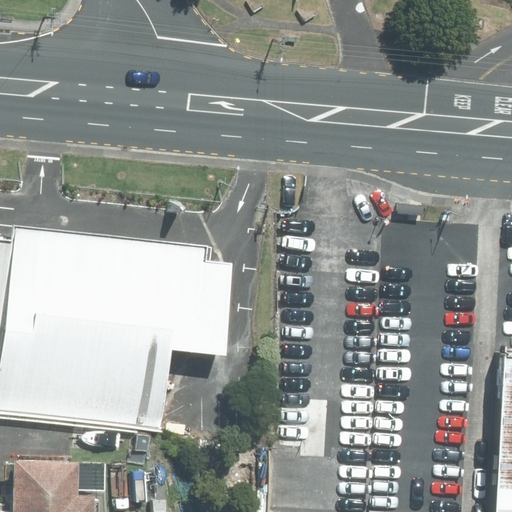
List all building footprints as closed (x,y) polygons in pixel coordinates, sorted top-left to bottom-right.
[(5,243),(0,242),(0,414),(157,430),(155,353),(208,358),(216,267),(192,265),(191,248),(4,227),(5,243)] [(511,511),(511,359),(486,358),(477,511),(511,511)] [(279,402),(277,449),(296,450),(296,460),(327,461),(328,451),(345,452),(347,405),(279,402)] [(459,511),(464,418),(412,415),(407,511),(459,511)] [(135,465),(64,463),(62,511),(151,511),(151,502),(134,501),(135,465)]
